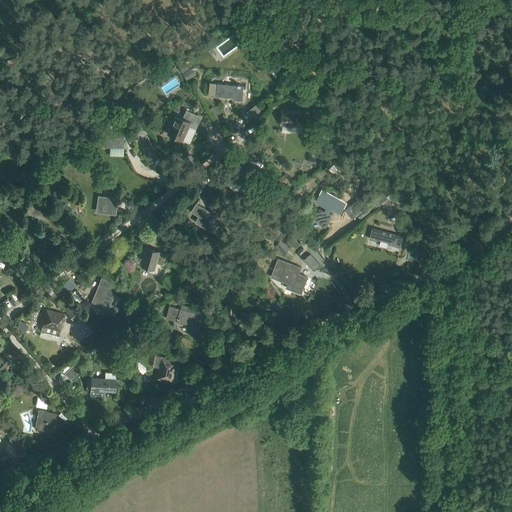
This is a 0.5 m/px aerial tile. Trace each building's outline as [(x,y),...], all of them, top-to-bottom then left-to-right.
[(187,61),(179,65),(182,72),(191,68),(187,61)] [(192,67),(183,73),(188,80),(197,75),(192,67)] [(273,76),(277,73),(274,68),(269,70),(273,76)] [(244,86),(218,83),(217,95),(234,96),(233,99),(242,100),(243,90),(244,86)] [(144,104),(137,95),(132,99),(139,108),(144,104)] [(248,110),(252,115),(260,109),(256,104),(248,110)] [(283,112),(282,125),(307,126),(307,114),(283,112)] [(183,141),(190,125),(194,127),(196,123),(183,117),(182,119),(175,116),(167,134),(183,141)] [(109,130),(113,130),(113,121),(104,123),(104,130),(109,130)] [(124,142),(125,131),(113,130),(109,130),(104,130),(103,130),(102,146),(125,147),(125,142),(124,142)] [(95,135),(89,140),(93,145),(99,140),(95,135)] [(145,153),(150,161),(157,156),(152,148),(145,153)] [(173,159),(182,170),(187,166),(191,163),(190,162),(192,161),(189,157),(185,161),(182,158),(179,160),(176,157),(173,159)] [(50,167),(54,172),(60,167),(56,162),(50,167)] [(291,180),(286,173),(276,180),(281,187),(291,180)] [(368,194),(373,189),(368,184),(363,189),(368,194)] [(379,201),(381,204),(388,198),(383,192),(374,200),(377,203),(379,201)] [(115,214),(118,198),(98,195),(96,212),(115,214)] [(346,208),(353,216),(364,206),(358,198),(346,208)] [(397,209),(388,198),(381,204),(391,214),(397,209)] [(58,212),(29,202),(26,214),(37,218),(35,224),(53,230),(58,212)] [(220,218),(197,203),(192,211),(206,220),(202,226),(216,235),(221,227),(217,224),(220,218)] [(373,210),(369,205),(358,214),(362,219),(373,210)] [(326,227),(334,211),(330,209),(328,213),(320,209),(315,219),(323,224),(322,225),(326,227)] [(403,236),(373,228),(370,238),(378,240),(378,239),(390,242),(389,243),(400,246),(403,236)] [(69,241),(73,236),(63,229),(60,233),(69,241)] [(301,238),(289,235),(287,243),(290,243),(299,246),(301,238)] [(282,240),(276,246),(285,255),(291,249),(282,240)] [(155,269),(160,251),(146,247),(143,258),(137,257),(136,263),(155,269)] [(314,269),(320,263),(311,252),(304,258),(314,269)] [(298,273),(301,266),(278,258),(270,276),(293,285),(292,289),(301,293),(308,277),(298,273)] [(71,277),(62,282),(67,289),(76,284),(71,277)] [(111,301),(118,285),(113,283),(114,282),(102,277),(95,295),(111,301)] [(68,298),(75,301),(79,292),(72,289),(68,298)] [(62,307),(70,303),(67,296),(58,300),(62,307)] [(250,299),(248,304),(260,308),(262,303),(250,299)] [(129,302),(129,314),(141,314),(141,302),(129,302)] [(84,317),(75,306),(68,312),(76,321),(77,320),(84,327),(89,323),(84,317)] [(150,310),(153,315),(160,310),(157,306),(150,310)] [(195,313),(176,307),(174,313),(179,315),(178,321),(191,324),(191,327),(199,329),(204,310),(196,308),(195,313)] [(45,308),(41,325),(61,331),(65,314),(45,308)] [(249,314),(242,312),(240,320),(242,320),(238,331),(237,336),(238,336),(239,331),(247,334),(246,334),(247,334),(248,330),(252,331),(254,324),(256,318),(249,315),(249,314)] [(137,323),(140,328),(153,320),(150,315),(137,323)] [(29,324),(21,320),(18,327),(26,331),(29,324)] [(84,345),(87,349),(92,347),(95,344),(100,341),(95,334),(90,337),(92,340),(88,342),(84,345)] [(104,344),(111,353),(119,347),(111,338),(104,344)] [(0,371),(10,360),(4,354),(0,358),(0,371)] [(157,378),(173,381),(177,360),(161,356),(157,378)] [(72,366),(65,373),(70,379),(79,371),(74,365),(72,366)] [(100,390),(116,391),(116,378),(92,376),(92,377),(91,388),(91,393),(100,394),(100,390)] [(38,396),(36,405),(46,407),(48,397),(38,396)] [(35,428),(53,431),(57,412),(39,409),(35,428)] [(9,439),(14,446),(20,442),(16,435),(9,439)] [(17,451),(23,447),(20,442),(14,445),(17,451)]
